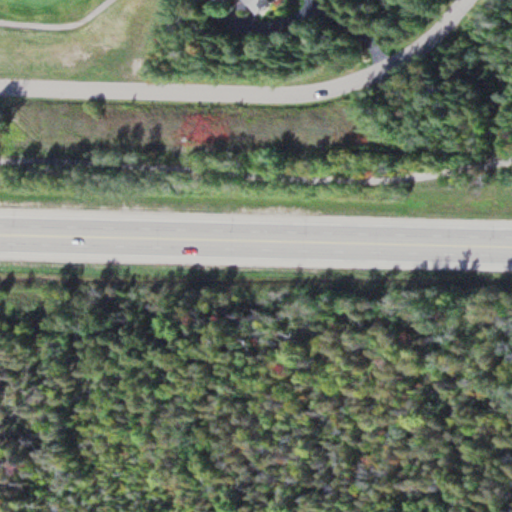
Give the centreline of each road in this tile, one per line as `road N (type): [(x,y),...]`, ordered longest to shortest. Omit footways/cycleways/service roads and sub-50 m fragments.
road 1 (primary): [(0,234),(511,246)]
road 2 (residential): [(0,91),(334,92),(401,66),(469,0)]
